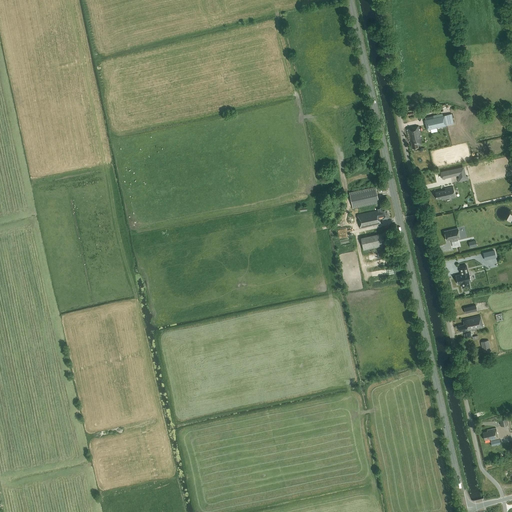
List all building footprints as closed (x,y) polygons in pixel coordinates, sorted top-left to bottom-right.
[(451,114),(444,115),(446,125),(454,124),(451,114)] [(444,115),(424,120),(426,130),(446,125),(444,115)] [(418,145),(423,144),(419,126),(406,129),(409,142),(411,141),(412,149),(418,147),(418,145)] [(462,167),(457,168),(459,178),(457,178),(458,182),(468,179),(467,176),(466,176),(465,173),(464,174),(462,167)] [(449,170),(440,172),(442,179),(450,177),(449,170)] [(349,192),(353,209),(379,203),(375,186),(349,192)] [(435,192),(436,199),(442,198),(443,200),(446,199),(446,198),(449,197),(450,198),(455,197),(453,186),(444,188),(445,190),(435,192)] [(382,219),(388,217),(386,206),(380,208),(380,209),(377,209),(377,210),(357,215),(360,228),(380,223),(379,219),(382,218),(382,219)] [(460,238),(458,228),(444,231),(446,241),(451,240),(452,242),(458,240),(458,238),(460,238)] [(383,232),(360,237),(363,250),(386,245),(383,232)] [(485,260),(496,257),(494,250),(483,252),(485,260)] [(465,265),(458,267),(460,274),(455,275),(457,284),(462,283),(463,287),(470,286),(469,281),(471,281),(469,272),(467,273),(465,265)] [(477,310),(475,305),(464,308),(465,313),(477,310)] [(458,326),(460,331),(463,330),(463,332),(468,331),(483,328),(480,315),(463,319),(464,324),(458,326)] [(480,342),(483,353),(491,351),(489,340),(480,342)] [(500,426),(508,425),(506,416),(499,418),(500,426)] [(484,440),(490,439),(490,440),(498,438),(496,428),(487,430),(487,431),(483,432),(484,440)]
